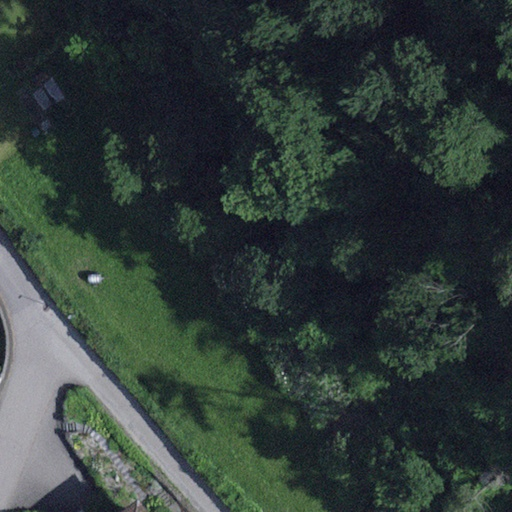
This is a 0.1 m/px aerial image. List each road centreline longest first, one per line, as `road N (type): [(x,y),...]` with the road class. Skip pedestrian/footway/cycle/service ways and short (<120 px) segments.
road 1 (residential): [(51,337),(144,424),(209,511)]
road 2 (residential): [(51,337),(0,453)]
